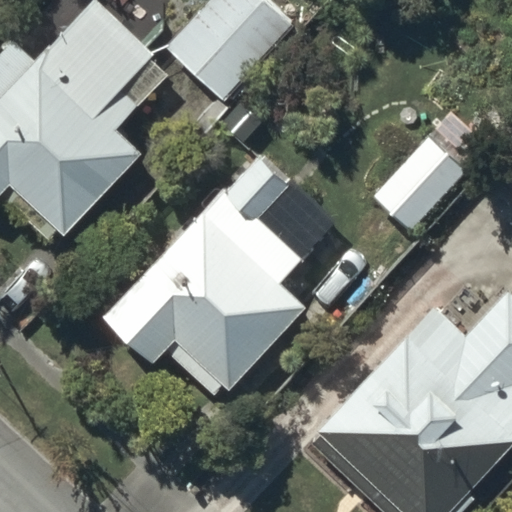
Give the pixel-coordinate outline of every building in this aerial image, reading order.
[(151,39),(108,0),(76,0),(33,46),(12,26),(0,37),(0,181),(45,225),(56,213),(65,222),(141,134),(117,112),(134,93),(116,77),(151,39)] [(273,0),(197,0),(166,33),(226,90),(294,20),(273,0)] [(424,127),(374,179),(411,216),(462,164),(424,127)] [(511,138),(494,159),(511,175),(511,138)] [(223,170),(101,302),(153,350),(166,337),(213,380),(220,371),(227,377),(307,292),(281,268),(302,245),(258,204),(291,168),(261,140),(227,176),(223,170)] [(429,291),(311,417),(413,511),(436,511),(442,506),(446,508),(471,481),(466,477),(511,427),(511,282),(505,277),(463,322),(429,291)]
